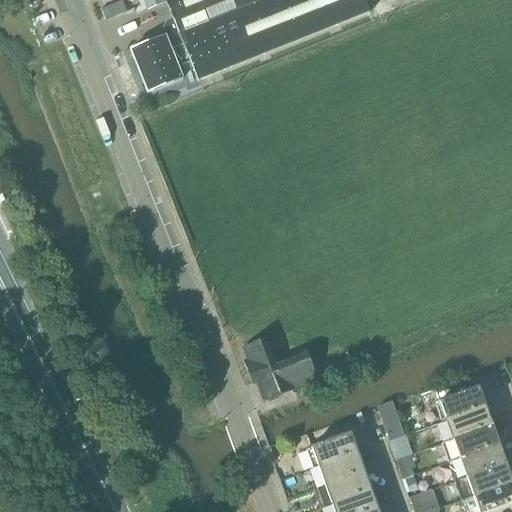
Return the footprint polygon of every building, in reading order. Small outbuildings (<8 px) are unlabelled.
[(364,0),(164,0),(173,20),(167,23),(162,34),(164,38),(131,52),(148,94),(183,80),(180,74),(193,69),(198,82),(370,13),(364,0)] [(265,402),(295,390),(317,381),(307,354),(277,365),(266,340),(244,348),(249,361),(244,363),(253,386),(258,384),(265,402)] [(445,422),(485,408),(478,389),(439,403),(445,422)] [(452,441),(492,427),(485,408),(445,422),(452,441)] [(452,441),(442,444),(449,464),(459,460),(499,446),(492,427),(452,441)] [(350,435),(311,449),(318,469),(358,455),(350,435)] [(466,479),(506,464),(499,446),(459,460),(466,478),(466,479)] [(358,455),(318,469),(325,487),(364,473),(358,455)] [(466,479),(466,478),(455,482),(462,501),(511,482),(511,481),(506,464),(466,479)] [(325,487),(313,491),(320,511),(332,507),(371,492),(364,473),(325,487)] [(465,511),(492,511),(511,505),(511,482),(462,501),(465,511)] [(371,492),(332,507),(333,511),(373,511),(378,510),(371,492)]
